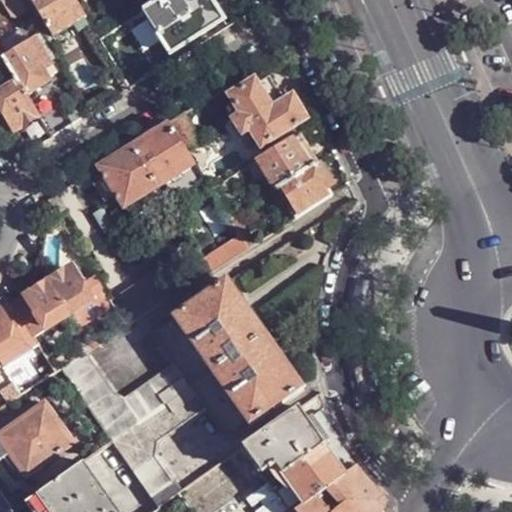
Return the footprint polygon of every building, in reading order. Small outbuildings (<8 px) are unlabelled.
[(23,22),(33,15),(23,0),(12,0),(16,7),(15,8),(23,22)] [(76,22),(87,16),(76,0),(33,0),(55,35),(76,22)] [(172,54),(225,20),(214,2),(212,0),(160,0),(145,10),(172,54)] [(82,31),(92,24),(87,16),(76,22),(82,31)] [(26,92),(49,79),(48,77),(42,68),(52,62),(51,61),(50,62),(35,37),(4,55),(15,73),(19,81),(26,92)] [(48,77),(57,71),(52,62),(42,68),(48,77)] [(273,110),(286,102),(270,78),(259,86),(273,110)] [(19,81),(0,92),(0,113),(0,114),(4,111),(11,112),(19,127),(40,115),(26,92),(19,81)] [(307,120),(294,98),(286,102),(273,110),(259,86),(256,81),(231,97),(242,115),(236,121),(244,135),(251,130),(263,148),(264,147),(294,128),(307,120)] [(189,154),(204,145),(186,114),(170,124),(189,154)] [(309,147),(328,135),(322,122),(300,136),(307,148),(309,147)] [(170,124),(133,147),(160,190),(196,166),(189,154),(170,124)] [(293,140),(300,136),(294,128),(264,147),(269,155),(293,140)] [(310,168),(319,164),(309,147),(307,148),(300,136),(293,140),(310,168)] [(282,187),(310,168),(293,140),(269,155),(259,162),(277,190),(282,187)] [(133,147),(99,168),(106,179),(117,197),(126,211),(160,190),(133,147)] [(301,217),(334,195),(329,189),(331,188),(332,184),(330,181),(333,178),(326,166),(322,168),(319,164),(310,168),(282,187),(301,217)] [(196,166),(160,190),(168,203),(204,179),(196,166)] [(252,188),(261,183),(251,167),(243,172),(252,188)] [(107,203),(117,197),(106,179),(96,186),(107,203)] [(134,224),(168,203),(160,190),(126,211),(134,224)] [(213,273),(249,251),(240,236),(204,258),(213,273)] [(176,296),(157,268),(107,300),(120,320),(126,328),(176,296)] [(72,315),(93,303),(94,297),(91,293),(95,291),(90,283),(87,285),(79,284),(70,270),(51,282),(72,315)] [(213,372),(267,334),(230,281),(229,279),(176,318),(177,319),(213,372)] [(51,282),(31,294),(34,298),(18,308),(27,322),(36,337),(72,315),(51,282)] [(31,294),(15,304),(18,308),(34,298),(31,294)] [(0,359),(21,347),(22,342),(29,353),(41,346),(36,337),(27,322),(14,330),(8,329),(0,315),(0,359)] [(93,349),(126,328),(120,320),(88,341),(93,349)] [(267,334),(213,372),(252,426),(252,427),(306,390),(305,388),(267,334)] [(87,353),(93,349),(88,341),(85,337),(64,351),(71,363),(87,353)] [(41,346),(29,353),(46,380),(58,373),(52,364),(41,346)] [(63,369),(71,363),(64,351),(52,364),(58,373),(63,369)] [(74,383),(97,368),(87,353),(71,363),(63,369),(74,383)] [(373,383),(368,355),(356,357),(362,385),(373,383)] [(8,373),(14,370),(9,363),(4,366),(8,373)] [(176,366),(164,374),(179,397),(180,396),(191,388),(176,366)] [(83,396),(107,380),(97,368),(74,383),(83,396)] [(9,374),(3,378),(11,391),(17,386),(9,374)] [(164,374),(151,383),(167,405),(168,405),(179,397),(164,374)] [(93,409),(115,393),(107,380),(83,396),(93,409)] [(151,383),(139,392),(154,414),(156,413),(167,405),(151,383)] [(0,409),(23,396),(18,388),(0,399),(0,409)] [(196,419),(208,411),(191,388),(180,396),(196,419)] [(145,421),(154,414),(139,392),(126,400),(141,423),(145,421)] [(115,441),(141,423),(126,400),(115,393),(93,409),(115,441)] [(184,427),(196,419),(180,396),(179,397),(168,405),(184,427)] [(29,477),(76,443),(61,422),(48,403),(0,437),(0,461),(6,457),(12,454),(29,477)] [(173,436),(184,427),(168,405),(167,405),(156,413),(173,436)] [(245,449),(263,474),(272,468),(273,470),(279,466),(306,505),(346,475),(358,467),(341,444),(339,446),(326,415),(313,423),(302,408),(245,449)] [(161,443),(173,436),(156,413),(154,414),(145,421),(161,443)] [(115,441),(137,473),(160,457),(161,443),(145,421),(141,423),(115,441)] [(23,481),(29,477),(12,454),(6,457),(23,481)] [(160,457),(137,473),(145,484),(168,467),(160,457)] [(43,511),(115,511),(92,477),(96,474),(87,461),(47,490),(34,499),(43,511)] [(272,468),(263,474),(270,484),(248,499),(254,508),(261,502),(264,507),(258,511),(284,511),(288,510),(289,511),(296,511),(298,511),(306,505),(279,466),(273,470),(272,468)] [(168,467),(145,484),(153,496),(176,480),(168,467)] [(384,511),(385,511),(387,507),(386,501),(383,496),(370,482),(358,467),(346,475),(306,505),(298,511),(299,511),(384,511)] [(115,511),(122,511),(96,474),(92,477),(115,511)] [(35,511),(43,511),(34,499),(29,502),(35,511)]
